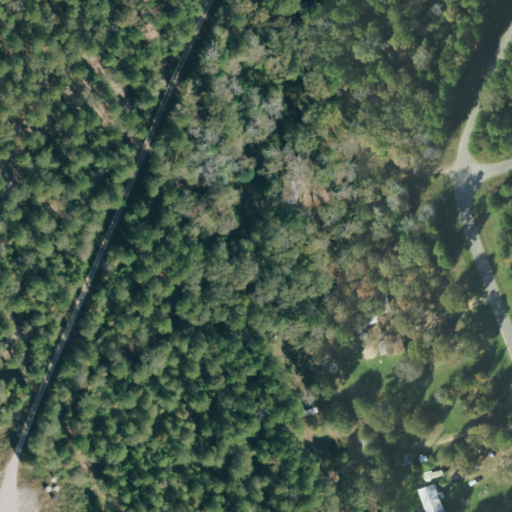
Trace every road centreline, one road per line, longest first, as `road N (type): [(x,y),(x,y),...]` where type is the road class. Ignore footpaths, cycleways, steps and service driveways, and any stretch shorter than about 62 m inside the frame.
road 1 (tertiary): [(511,353),(459,181)]
road 2 (tertiary): [(459,181),(479,99),(511,27)]
